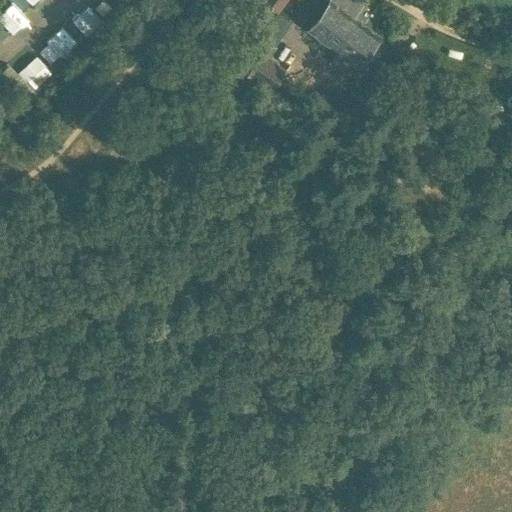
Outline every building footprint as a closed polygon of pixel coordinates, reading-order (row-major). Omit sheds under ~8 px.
[(11,0),(0,10),(0,17),(12,32),(28,18),(12,0),(11,0)] [(264,0),(278,10),(284,0),(264,0)] [(326,0),(308,25),(357,63),(380,33),(355,14),(363,3),(359,0),(326,0)] [(66,24),(79,38),(101,18),(89,4),(66,24)] [(62,23),(47,39),(63,54),(79,38),(62,23)] [(272,89),(285,70),(268,58),(277,45),(259,33),(238,65),(272,89)] [(35,86),(53,70),(37,53),(19,70),(35,86)]
